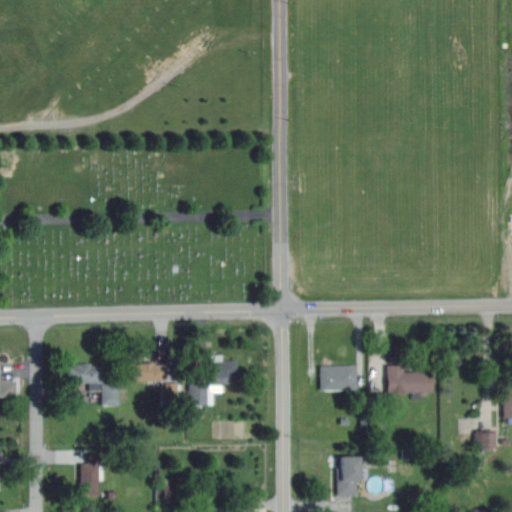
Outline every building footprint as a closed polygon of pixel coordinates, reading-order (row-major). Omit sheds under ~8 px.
[(222,353),(222,359),(236,359),(236,381),(220,381),(220,390),(211,390),(211,403),(204,403),(204,409),(197,409),(197,403),(188,403),(188,381),(210,381),(209,353),(222,353)] [(91,363),(103,363),(103,379),(98,379),(98,388),(87,388),(87,379),(67,380),(67,362),(91,361),(91,363)] [(129,379),(129,362),(152,361),(152,363),(163,363),(163,378),(129,379)] [(318,387),(353,387),(353,362),(318,362),(318,387)] [(401,398),(401,389),(430,389),(430,368),(401,368),(401,362),(384,362),(384,389),(388,389),(388,398),(401,398)] [(0,378),(14,378),(14,394),(0,394),(0,378)] [(500,414),(511,414),(511,378),(510,378),(510,385),(500,385),(500,414)] [(114,384),(97,384),(97,405),(115,405),(114,384)] [(493,445),(492,428),(492,426),(473,426),(473,429),(472,429),(472,445),(493,445)] [(79,493),(78,462),(86,462),(86,453),(103,453),(103,464),(101,464),(101,479),(97,479),(97,493),(79,493)] [(353,491),(353,477),(356,477),(355,453),(336,453),(336,464),(334,464),(334,491),(353,491)]
